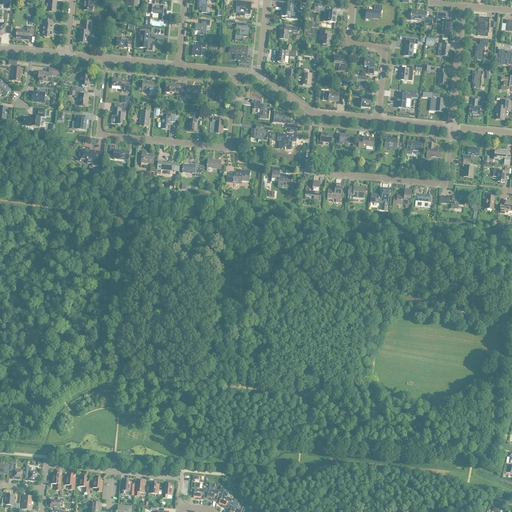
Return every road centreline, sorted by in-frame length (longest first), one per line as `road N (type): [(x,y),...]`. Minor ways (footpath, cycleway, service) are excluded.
road 1 (residential): [(237,72),(228,148),(100,135),(108,60)]
road 2 (residential): [(449,128),(446,184),(307,170),(314,114)]
road 3 (residential): [(378,121),(386,47),(348,44),(352,0)]
road 4 (residential): [(449,128),(461,6)]
